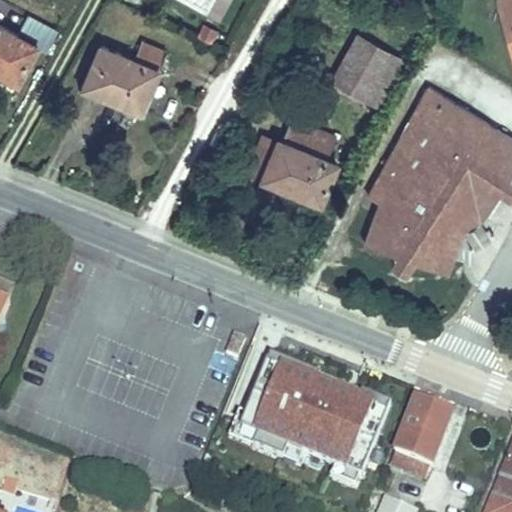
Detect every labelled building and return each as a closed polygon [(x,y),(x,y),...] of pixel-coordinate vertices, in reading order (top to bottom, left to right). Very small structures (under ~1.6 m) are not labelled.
[(511,2),(497,7),(511,57),(511,2)] [(17,35),(0,25),(0,71),(17,80),(36,46),(46,51),(57,30),(28,14),(17,35)] [(198,35),(212,42),(218,30),(204,24),(198,35)] [(329,82),(379,106),(405,53),(355,29),(329,82)] [(137,60),(101,45),(83,87),(140,111),(157,70),(160,70),(167,52),(144,43),(137,60)] [(160,70),(157,70),(140,111),(146,113),(163,71),(160,70)] [(511,137),(428,85),(367,194),(378,201),(364,241),(397,253),(416,260),(449,273),(463,233),(465,232),(472,227),(481,221),(499,192),(509,176),(511,171),(511,137)] [(282,140),(279,139),(263,178),(322,202),(338,164),(327,159),(336,138),(291,119),(282,140)] [(250,172),(263,178),(279,139),(266,134),(250,172)] [(511,197),(511,177),(509,176),(499,192),(511,199),(511,197)] [(491,237),(481,221),(472,227),(465,232),(476,248),(491,237)] [(416,260),(397,253),(391,262),(408,273),(416,260)] [(0,330),(11,304),(0,299),(0,330)] [(238,359),(246,339),(235,334),(227,354),(238,359)] [(390,406),(270,358),(241,431),(361,478),(390,406)] [(431,469),(453,413),(418,400),(396,456),(397,456),(430,468),(431,469)] [(511,511),(511,451),(488,511),(511,511)] [(430,468),(397,456),(392,468),(425,481),(430,468)] [(417,511),(387,499),(381,511),(417,511)]
